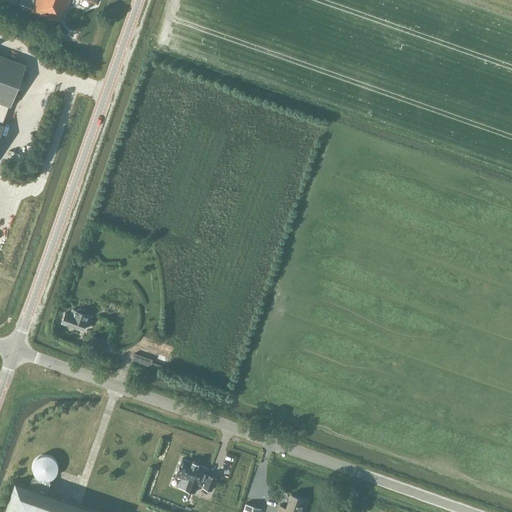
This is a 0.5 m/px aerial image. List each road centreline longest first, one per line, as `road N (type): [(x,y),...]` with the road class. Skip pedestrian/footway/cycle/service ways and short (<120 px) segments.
road 1 (unclassified): [(462,511),(13,351)]
road 2 (tertiary): [(13,351),(142,0)]
